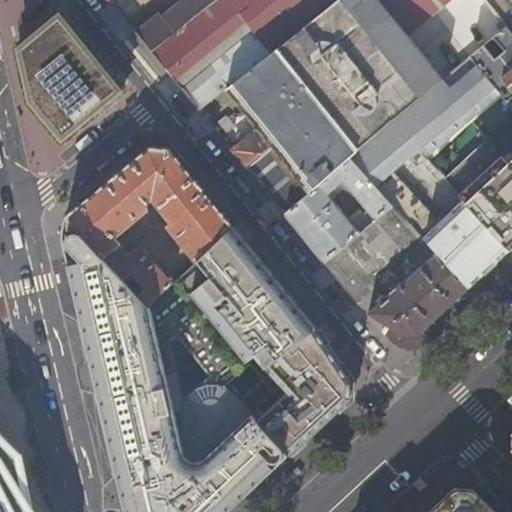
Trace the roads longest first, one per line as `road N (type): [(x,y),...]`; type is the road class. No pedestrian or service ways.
road 1 (residential): [(161,102),(384,384),(430,416)]
road 2 (primary): [(73,511),(16,218)]
road 3 (residential): [(16,218),(161,102)]
road 4 (secondary): [(430,416),(328,511)]
road 5 (residential): [(74,0),(161,102)]
